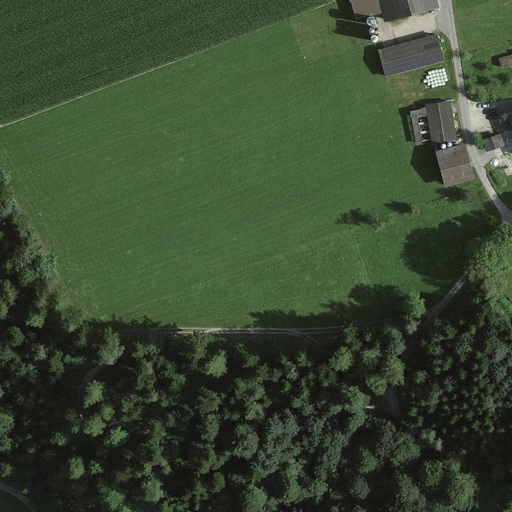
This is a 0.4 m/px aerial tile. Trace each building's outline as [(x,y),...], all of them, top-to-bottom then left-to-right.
[(439,8),(437,0),(352,0),(358,20),(382,13),(385,23),(439,8)] [(438,37),(381,52),(389,77),(445,62),(438,37)] [(451,104),(429,107),(435,147),(456,143),(451,104)] [(501,137),(485,143),(489,153),(505,147),(501,137)] [(465,147),(438,153),(446,187),(473,180),(465,147)]
